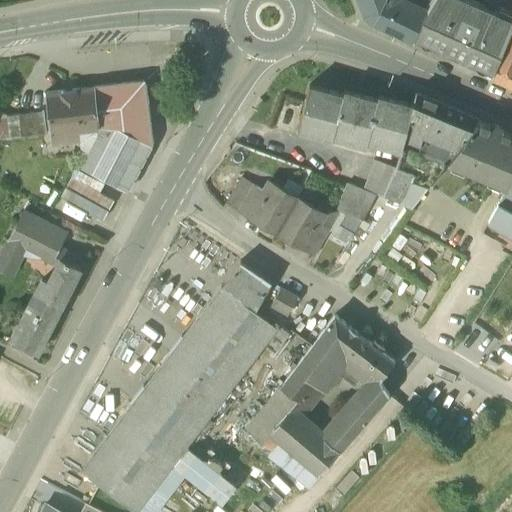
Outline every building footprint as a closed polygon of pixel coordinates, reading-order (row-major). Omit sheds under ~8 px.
[(358,0),(364,14),(372,23),(383,0),(358,0)] [(424,15),(398,1),(398,0),(383,0),(372,23),(413,42),(415,37),(424,15)] [(511,20),(468,0),(432,0),(424,15),(415,37),(479,65),(492,70),(511,23),(511,20)] [(511,34),(509,33),(490,76),(510,85),(511,79),(511,34)] [(143,81),(94,87),(97,127),(98,135),(81,168),(126,191),(151,143),(143,81)] [(411,105),(378,96),(376,100),(343,90),(341,94),(309,85),(296,130),(331,140),(332,135),(365,145),(367,140),(401,150),(405,137),(414,106),(411,105)] [(94,87),(45,93),(50,133),(51,133),(52,143),(80,140),(78,130),(97,127),(94,87)] [(478,118),(415,92),(411,105),(414,106),(405,137),(420,143),(420,142),(424,130),(443,136),(449,134),(450,130),(465,137),(477,122),(478,119),(478,118)] [(43,112),(18,115),(20,137),(46,134),(43,112)] [(491,127),(477,122),(465,137),(451,156),(448,161),(507,186),(507,185),(511,176),(511,135),(501,131),(502,129),(492,125),(491,127)] [(420,143),(405,137),(401,150),(401,151),(415,157),(418,158),(423,144),(420,142),(420,143)] [(437,147),(427,161),(418,158),(415,157),(412,167),(417,169),(422,172),(436,177),(448,161),(451,156),(437,147)] [(415,157),(401,151),(398,161),(399,162),(412,167),(415,157)] [(397,167),(374,159),(364,189),(376,193),(384,196),(388,187),(397,167)] [(412,167),(399,162),(397,167),(388,187),(405,195),(417,170),(417,169),(412,167)] [(417,170),(405,195),(388,187),(384,196),(412,209),(436,177),(422,172),(417,169),(417,170)] [(242,179),(227,204),(239,211),(254,185),(242,179)] [(296,198),(270,183),(265,192),(251,218),(277,232),(296,198)] [(364,189),(347,183),(337,210),(362,220),(376,193),(364,189)] [(265,192),(254,185),(239,211),(251,218),(265,192)] [(511,187),(507,185),(507,186),(498,205),(511,213),(511,187)] [(296,198),(277,232),(304,248),(319,222),(323,213),(296,198)] [(511,213),(498,205),(489,222),(511,235),(511,213)] [(57,265),(48,282),(42,279),(35,292),(61,306),(80,269),(69,263),(73,255),(59,247),(66,233),(24,211),(0,256),(0,269),(11,275),(22,253),(28,255),(34,256),(40,256),(57,265)] [(319,222),(304,248),(315,254),(330,228),(319,222)] [(364,231),(357,227),(352,235),(359,239),(364,231)] [(240,261),(221,286),(255,310),(271,281),(240,261)] [(263,317),(254,310),(255,310),(221,286),(80,470),(134,511),(135,511),(173,464),(187,446),(280,324),(265,315),(263,317)] [(280,288),(271,305),(287,314),(297,297),(280,288)] [(35,292),(18,325),(17,325),(9,339),(37,354),(61,306),(35,292)] [(372,343),(335,315),(281,385),(298,400),(300,397),(309,404),(310,403),(322,390),(323,391),(343,365),(368,383),(369,384),(375,377),(379,380),(380,379),(394,361),(381,350),(383,347),(374,340),(372,343)] [(379,380),(375,377),(369,384),(368,383),(322,436),(339,450),(389,394),(380,379),(379,380)] [(298,400),(281,385),(223,456),(248,475),(266,455),(266,454),(278,440),(319,474),(339,450),(322,436),(299,416),(309,404),(300,397),(298,400)] [(235,486),(187,448),(187,446),(173,464),(222,502),(235,486)] [(263,511),(292,475),(266,455),(248,475),(249,476),(229,500),(244,511),(263,511)]
